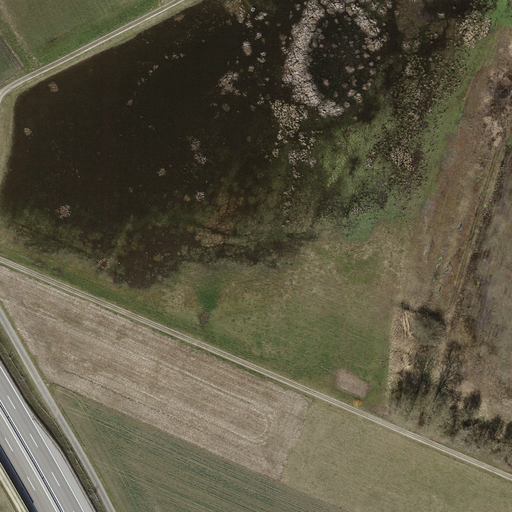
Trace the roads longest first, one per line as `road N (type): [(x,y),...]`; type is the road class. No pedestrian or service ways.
road 1 (track): [(0,258),(511,478)]
road 2 (track): [(112,511),(0,311)]
road 3 (track): [(180,0),(0,97)]
road 4 (trunk): [(74,511),(0,382)]
